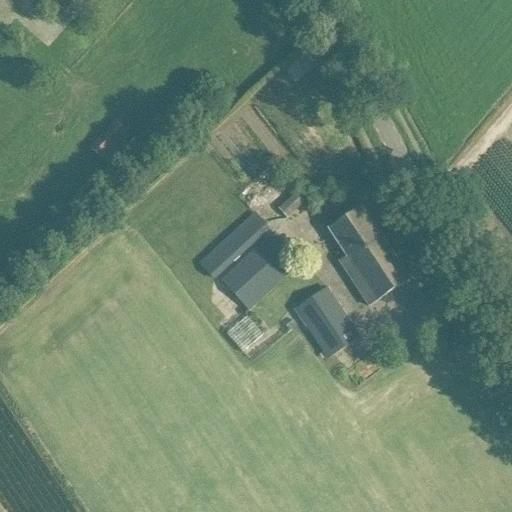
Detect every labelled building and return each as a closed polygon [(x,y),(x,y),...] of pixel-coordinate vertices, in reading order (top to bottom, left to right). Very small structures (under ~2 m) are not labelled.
[(110,166),(136,138),(115,119),(89,146),(110,166)] [(296,193),(279,209),(289,220),(306,205),(296,193)] [(361,207),(344,218),(330,227),(348,255),(340,261),(369,306),(392,291),(409,279),(361,207)] [(214,279),(269,229),(255,214),(200,264),(214,279)] [(222,281),(241,303),(248,310),(296,265),(270,237),(222,281)] [(360,338),(326,288),(295,309),(328,359),(360,338)]
